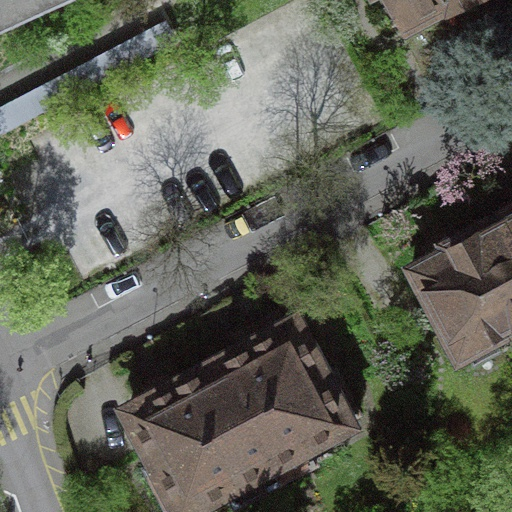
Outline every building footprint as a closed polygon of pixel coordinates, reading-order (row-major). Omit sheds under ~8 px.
[(0,0),(0,12),(1,14),(32,0),(0,0)] [(394,0),(407,24),(444,4),(447,2),(449,5),(458,0),(394,0)] [(511,207),(503,213),(511,229),(511,207)] [(448,246),(411,266),(459,354),(511,325),(511,229),(503,213),(475,228),(446,243),(448,246)] [(242,347),(223,358),(245,399),(239,402),(281,481),(317,462),(305,441),(359,412),(334,365),(321,372),(294,320),(283,326),(276,313),(256,323),(236,334),(242,347)] [(176,382),(129,407),(157,459),(144,466),(168,511),(171,511),(223,485),(234,506),(281,481),(239,402),(245,399),(223,358),(176,382)]
